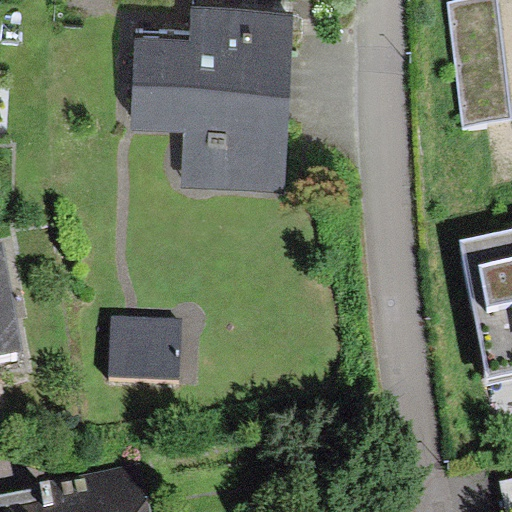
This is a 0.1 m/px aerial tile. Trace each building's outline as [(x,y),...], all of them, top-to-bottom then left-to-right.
[(293,0),(292,0),(190,0),(190,26),(137,24),(133,117),(186,119),(184,179),(286,183),(293,0)] [(511,111),(495,0),(471,0),(443,4),(462,129),(511,121),(511,111)] [(511,233),(460,243),(486,381),(511,374),(511,233)] [(0,249),(0,364),(23,360),(1,249),(0,249)] [(179,322),(112,321),(112,382),(178,383),(179,322)] [(0,511),(147,511),(138,468),(50,484),(51,490),(0,500),(0,511)]
